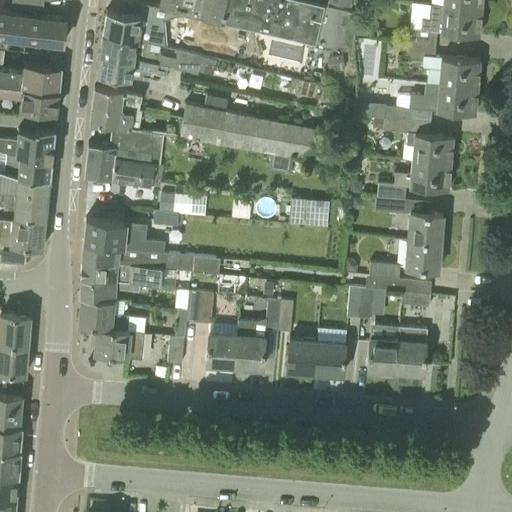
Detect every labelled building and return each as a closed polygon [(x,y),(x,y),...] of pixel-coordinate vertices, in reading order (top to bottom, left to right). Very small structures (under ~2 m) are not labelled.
[(0,0),(0,8),(26,11),(26,0),(0,0)] [(102,30),(160,43),(166,45),(164,18),(185,13),(158,5),(130,0),(116,0),(116,10),(106,9),(102,30)] [(158,0),(158,5),(185,13),(203,18),(314,44),(314,43),(321,44),(321,46),(342,50),(352,53),(355,12),(343,11),(323,5),(304,0),(158,0)] [(434,41),(435,30),(477,34),(480,7),(431,2),(429,2),(428,17),(420,16),(419,29),(408,28),(407,38),(434,41)] [(65,17),(65,16),(26,11),(0,8),(0,33),(63,41),(65,17)] [(99,51),(154,62),(160,43),(102,30),(99,51)] [(434,41),(407,38),(406,52),(433,55),(434,41)] [(0,83),(57,90),(59,67),(22,64),(22,69),(1,66),(3,48),(0,47),(0,83)] [(175,57),(172,66),(172,67),(196,74),(198,69),(202,70),(212,73),(216,60),(206,57),(178,48),(175,57)] [(97,72),(139,78),(149,79),(151,71),(155,72),(158,63),(154,62),(99,51),(97,72)] [(437,81),(476,85),(478,57),(440,54),(437,81)] [(243,66),(240,82),(276,89),(279,72),(243,66)] [(408,106),(474,111),(476,85),(437,81),(426,80),(425,93),(410,92),(408,106)] [(19,106),(55,110),(57,90),(0,83),(0,95),(20,97),(19,106)] [(111,124),(130,127),(133,105),(137,105),(139,92),(123,89),(94,84),(90,121),(111,124)] [(205,104),(187,100),(180,135),(317,160),(320,144),(326,145),(328,133),(322,132),(323,128),(226,108),(205,104)] [(378,114),(408,117),(408,106),(384,104),(384,105),(379,104),(378,114)] [(408,131),(408,130),(408,117),(378,114),(377,127),(382,127),(381,128),(408,131)] [(137,145),(139,128),(130,127),(111,124),(108,141),(137,145)] [(21,147),(50,150),(53,127),(34,125),(34,128),(16,126),(15,137),(0,135),(0,149),(21,151),(21,147)] [(451,134),(408,130),(408,131),(406,143),(411,143),(410,157),(449,160),(451,134)] [(114,154),(115,144),(88,141),(84,172),(86,174),(110,176),(114,154)] [(12,173),(48,176),(50,150),(21,147),(21,151),(0,149),(0,166),(12,171),(12,173)] [(110,176),(110,178),(150,185),(151,182),(159,183),(163,163),(114,154),(110,176)] [(403,197),(404,184),(447,188),(449,160),(410,157),(409,171),(394,170),(392,182),(377,181),(376,194),(403,197)] [(0,213),(44,218),(48,176),(12,173),(12,171),(0,166),(0,213)] [(160,209),(173,210),(175,193),(161,192),(160,209)] [(403,197),(376,194),(374,194),(373,208),(403,211),(404,197),(403,197)] [(288,220),(325,224),(327,199),(290,195),(288,220)] [(152,221),(181,225),(183,212),(178,212),(178,211),(153,209),(152,221)] [(405,238),(439,240),(441,212),(407,210),(405,238)] [(0,243),(40,247),(41,247),(44,218),(0,213),(0,243)] [(82,240),(123,245),(126,220),(85,216),(82,240)] [(405,238),(403,265),(436,268),(439,240),(405,238)] [(81,259),(161,266),(213,271),(215,255),(168,251),(123,245),(82,240),(81,259)] [(3,248),(2,257),(26,259),(27,250),(3,248)] [(116,280),(139,282),(159,284),(161,266),(81,259),(80,276),(116,280)] [(367,274),(397,277),(399,262),(369,260),(367,274)] [(429,291),(430,280),(397,277),(367,274),(366,285),(373,286),(401,289),(429,291)] [(114,298),(115,288),(116,280),(80,276),(78,295),(79,295),(114,298)] [(139,282),(116,280),(115,288),(138,290),(139,282)] [(346,314),(358,316),(361,285),(348,284),(346,314)] [(358,316),(371,317),(373,286),(366,285),(361,285),(358,316)] [(186,319),(198,320),(200,289),(188,288),(186,319)] [(200,289),(198,320),(208,320),(211,321),(213,290),(200,289)] [(400,302),(428,304),(429,291),(401,289),(400,302)] [(97,325),(128,329),(130,314),(122,313),(123,301),(115,300),(114,298),(79,295),(77,324),(97,325)] [(264,327),(276,328),(280,297),(266,296),(264,327)] [(276,328),(289,329),(292,298),(280,297),(276,328)] [(0,341),(27,344),(30,314),(0,311),(0,341)] [(397,336),(394,369),(422,372),(425,326),(398,324),(397,336)] [(128,329),(97,325),(93,352),(141,357),(144,331),(128,329)] [(316,337),(313,370),(341,373),(345,328),(317,326),(316,337)] [(233,364),(237,331),(208,328),(205,362),(233,364)] [(237,331),(233,364),(261,366),(264,333),(237,331)] [(166,360),(180,361),(182,335),(173,334),(169,333),(166,360)] [(366,367),(394,369),(397,336),(368,333),(366,367)] [(285,368),(313,370),(316,337),(288,335),(285,368)] [(0,370),(25,372),(27,344),(0,341),(0,370)] [(0,422),(19,424),(21,392),(0,390),(0,422)] [(0,445),(17,447),(19,424),(0,422),(0,445)] [(17,447),(0,445),(0,472),(17,473),(19,447),(17,447)] [(0,496),(14,497),(17,473),(0,472),(0,496)] [(0,511),(13,511),(14,497),(0,496),(0,511)]
